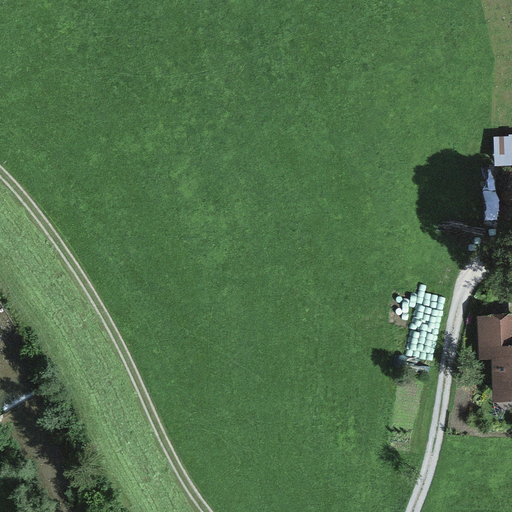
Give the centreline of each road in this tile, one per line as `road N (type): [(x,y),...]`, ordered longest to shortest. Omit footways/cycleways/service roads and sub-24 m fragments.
road 1 (track): [(0,171),(102,311),(207,511)]
road 2 (track): [(511,270),(494,264),(466,281),(412,511)]
